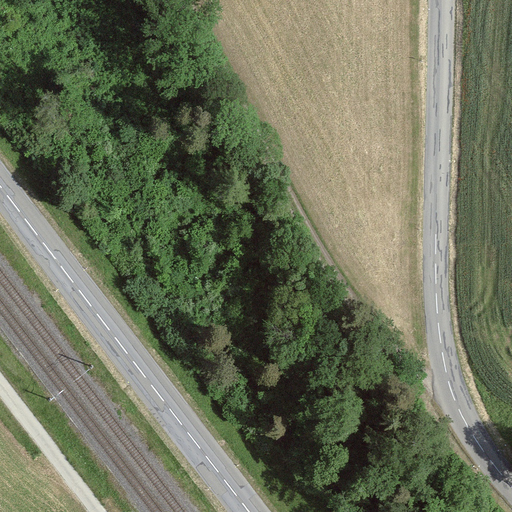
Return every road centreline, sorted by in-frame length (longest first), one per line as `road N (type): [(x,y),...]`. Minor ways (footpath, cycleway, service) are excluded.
road 1 (tertiary): [(511,486),(460,411),(438,324),(443,0)]
road 2 (track): [(181,0),(341,286),(412,372),(451,390)]
road 3 (primary): [(0,186),(250,511)]
road 4 (unclassified): [(98,511),(0,382)]
